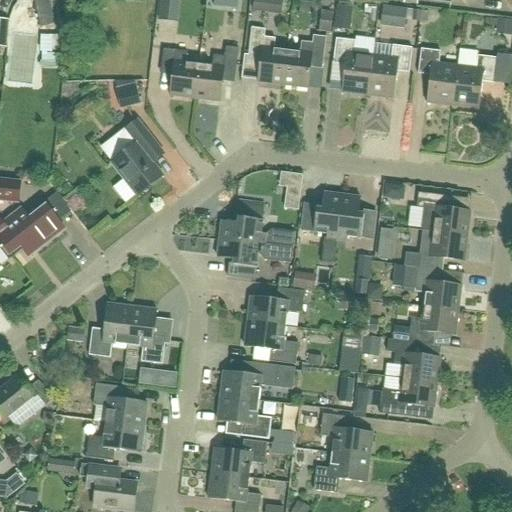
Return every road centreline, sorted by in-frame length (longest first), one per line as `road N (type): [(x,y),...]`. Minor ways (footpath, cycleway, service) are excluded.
road 1 (residential): [(150,230),(234,163),(257,156),(511,185)]
road 2 (residential): [(165,511),(200,297),(150,230)]
road 3 (residential): [(511,187),(480,436)]
road 4 (residential): [(0,347),(150,230)]
road 5 (residential): [(480,436),(383,511)]
